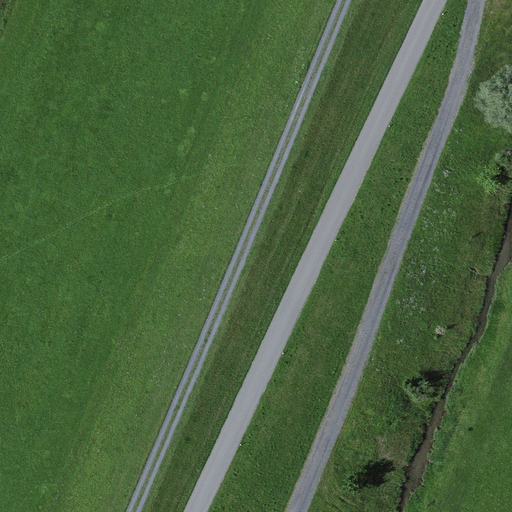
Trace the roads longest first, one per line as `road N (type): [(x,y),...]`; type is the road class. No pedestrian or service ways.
road 1 (residential): [(436,0),(195,511)]
road 2 (track): [(345,0),(135,511)]
road 3 (track): [(292,511),(454,95),(478,0)]
